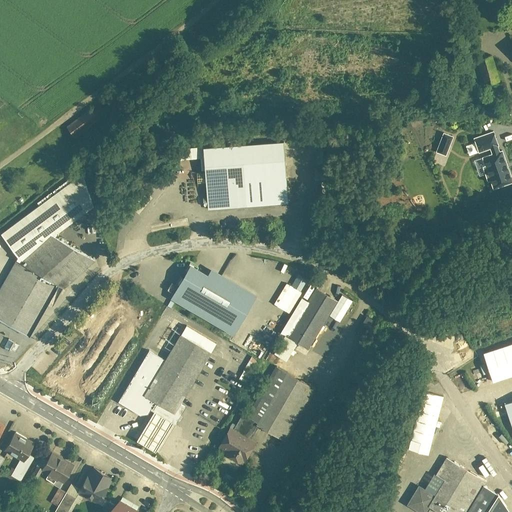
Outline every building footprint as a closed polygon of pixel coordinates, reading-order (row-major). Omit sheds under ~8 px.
[(500,79),(493,53),(477,57),(485,83),(500,79)] [(75,139),(102,117),(93,105),(66,127),(75,139)] [(6,120),(0,124),(0,150),(0,151),(18,138),(6,120)] [(495,130),(473,138),(479,154),(491,149),(492,154),(482,158),(494,189),(511,182),(511,178),(502,151),(499,152),(497,147),(501,146),(495,130)] [(434,151),(444,155),(452,135),(442,131),(434,151)] [(207,210),(287,205),(284,142),(203,147),(207,210)] [(18,255),(15,259),(21,261),(51,233),(54,235),(98,201),(78,175),(1,234),(18,255)] [(51,233),(21,261),(59,282),(65,285),(95,259),(54,235),(51,233)] [(0,318),(29,335),(59,282),(21,261),(15,259),(0,284),(0,318)] [(170,299),(234,336),(258,296),(211,268),(207,275),(190,265),(170,299)] [(290,313),(306,278),(297,274),(281,308),(290,313)] [(288,336),(308,348),(335,302),(316,290),(288,336)] [(217,343),(188,325),(167,359),(148,392),(160,400),(154,410),(173,421),(177,424),(187,408),(181,404),(217,343)] [(271,352),(283,360),(294,342),(282,335),(271,352)] [(511,341),(480,350),(488,380),(511,373),(511,341)] [(148,392),(167,359),(150,349),(119,402),(141,415),(149,414),(154,410),(160,400),(148,392)] [(255,421),(288,440),(314,394),(281,375),(255,421)] [(430,454),(443,395),(421,391),(408,450),(430,454)] [(173,421),(154,410),(136,440),(155,452),(173,421)] [(256,443),(229,428),(219,447),(226,450),(224,453),(244,464),(256,443)] [(35,444),(14,433),(5,449),(25,461),(35,444)] [(73,465),(52,453),(42,469),(64,482),(73,465)] [(511,511),(498,492),(484,483),(486,480),(446,455),(425,488),(419,484),(407,504),(420,511),(427,511),(431,507),(439,511),(511,511)] [(113,479),(95,469),(82,491),(100,502),(113,479)]
